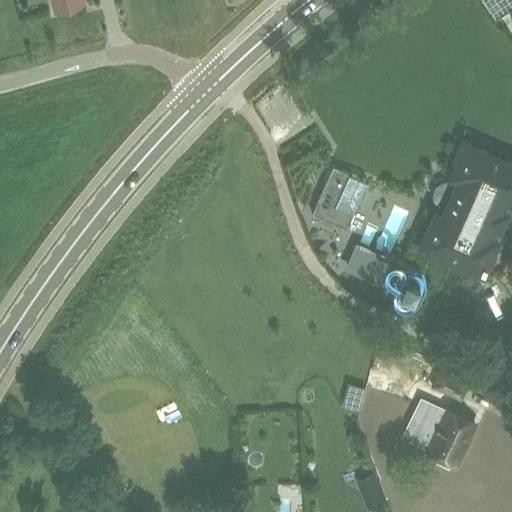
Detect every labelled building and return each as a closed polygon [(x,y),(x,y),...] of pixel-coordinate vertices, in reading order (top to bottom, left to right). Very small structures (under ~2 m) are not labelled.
[(50,0),(54,13),(72,8),(71,4),(85,0),(84,0),(50,0)] [(436,210),(421,243),(443,253),(444,257),(446,261),(449,263),(453,264),(457,263),(460,261),(483,271),(487,263),(491,262),(494,260),(496,257),(497,253),(496,249),(494,246),(498,238),(490,234),(493,228),(495,224),(498,223),(501,221),(503,218),(504,215),(503,211),(502,208),(504,204),(506,198),(511,200),(511,160),(506,158),(505,154),(503,151),(500,148),(496,148),(492,148),(489,151),(466,141),(452,174),(459,177),(457,182),(452,180),(447,180),(442,181),(438,184),(435,188),(434,193),(435,198),(437,203),(441,206),(445,208),(443,213),(436,210)] [(332,164),(311,212),(346,227),(367,179),(332,164)] [(346,263),(382,280),(391,261),(355,245),(346,263)] [(460,396),(471,374),(414,347),(402,341),(391,363),(404,369),(460,396)] [(422,396),(416,409),(421,411),(418,416),(432,423),(422,445),(427,447),(427,448),(438,453),(435,458),(449,465),(452,460),(456,462),(475,421),(446,408),(422,396)]
